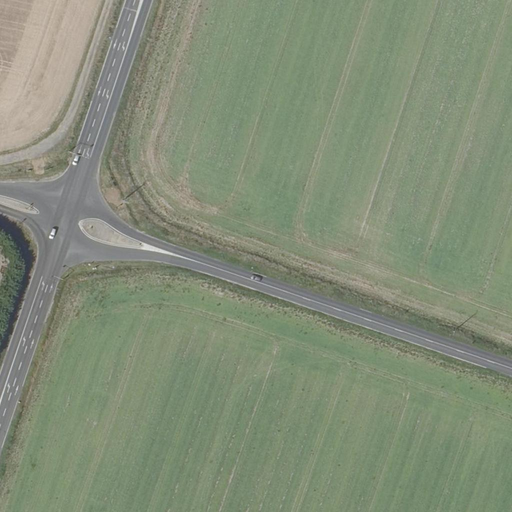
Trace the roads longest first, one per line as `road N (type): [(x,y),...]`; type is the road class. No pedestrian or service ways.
road 1 (primary): [(65,220),(511,369)]
road 2 (primary): [(65,220),(138,0)]
road 3 (primary): [(0,410),(65,220)]
